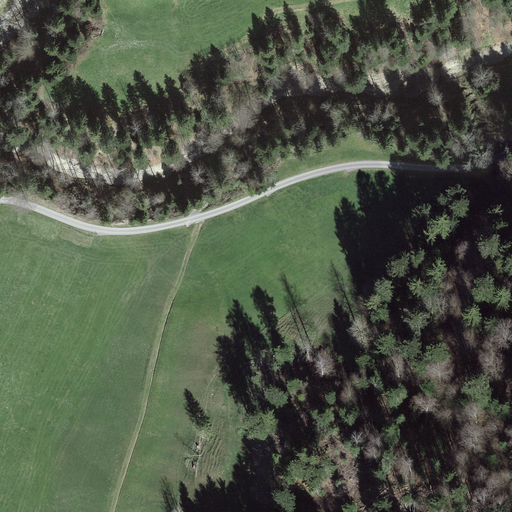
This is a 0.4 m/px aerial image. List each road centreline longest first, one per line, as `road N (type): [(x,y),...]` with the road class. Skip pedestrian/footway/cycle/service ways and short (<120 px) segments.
road 1 (track): [(202,217),(165,315),(113,511)]
road 2 (track): [(196,73),(286,73),(296,87),(191,220)]
